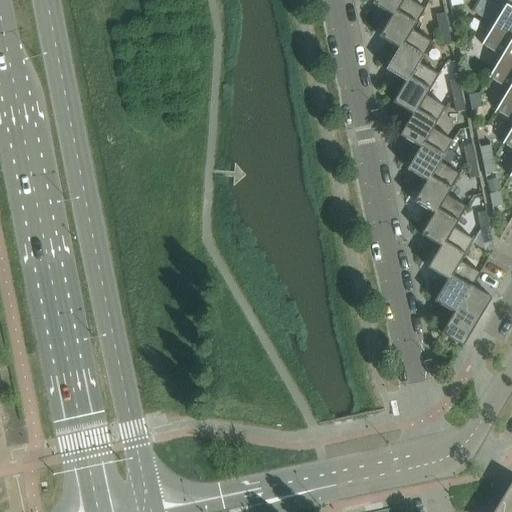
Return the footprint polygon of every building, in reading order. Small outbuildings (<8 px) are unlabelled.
[(375,0),(373,4),(386,11),(393,16),(402,0),(375,0)] [(413,31),(425,9),(409,0),(402,0),(393,16),(386,11),(383,15),(391,19),(379,37),(392,45),(400,50),(411,30),(413,31)] [(480,0),(473,13),(484,20),(495,0),(480,0)] [(511,40),(511,0),(509,0),(508,0),(495,0),(484,20),(494,25),(482,45),(501,57),(511,40)] [(448,29),(445,14),(436,16),(439,31),(448,29)] [(451,45),(448,29),(439,31),(442,47),(451,45)] [(419,64),(432,42),(413,31),(411,30),(400,50),(392,45),(389,49),(396,53),(386,70),(399,77),(407,82),(418,63),(419,64)] [(511,84),(511,40),(501,57),(488,78),(508,90),(511,84)] [(439,75),(419,64),(418,63),(407,82),(399,77),(397,81),(404,85),(393,103),(406,110),(414,115),(425,96),(426,97),(439,75)] [(462,95),(459,80),(450,82),(453,98),(462,95)] [(511,84),(508,90),(495,111),(511,121),(511,84)] [(482,108),(480,94),(469,96),(471,110),(482,108)] [(465,111),(462,95),(453,98),(456,113),(465,111)] [(446,108),(426,97),(425,96),(414,115),(406,110),(404,114),(411,118),(400,136),(413,143),(421,148),(432,129),(433,130),(446,108)] [(511,127),(502,144),(511,149),(511,127)] [(440,163),(453,142),(433,130),(432,129),(421,148),(413,143),(410,147),(417,151),(407,170),(420,176),(428,181),(439,162),(440,163)] [(476,161),(472,146),(463,148),(467,163),(476,161)] [(493,159),(490,146),(480,148),(482,161),(493,159)] [(496,173),(493,159),(482,161),(485,175),(496,173)] [(479,177),(476,161),(467,163),(470,179),(479,177)] [(460,175),(440,163),(439,162),(428,181),(420,176),(418,180),(425,184),(414,202),(426,210),(434,215),(446,195),(447,196),(460,175)] [(498,180),(487,182),(489,195),(500,192),(498,180)] [(503,206),(500,192),(489,195),(492,209),(503,206)] [(454,229),(467,208),(447,196),(446,195),(434,215),(426,210),(424,214),(431,218),(421,235),(433,243),(441,247),(453,228),(454,229)] [(489,227),(486,212),(477,214),(480,229),(489,227)] [(493,243),(489,227),(480,229),(484,245),(493,243)] [(474,241),(454,229),(453,228),(441,247),(433,243),(431,246),(438,251),(428,268),(440,276),(448,280),(460,261),(461,262),(474,241)] [(455,313),(472,286),(473,287),(480,274),(461,262),(460,261),(448,280),(440,276),(438,279),(445,284),(435,301),(447,308),(445,312),(452,316),(454,313),(455,313)] [(463,347),(492,298),(473,287),(472,286),(455,313),(454,313),(452,316),(442,334),(463,347)] [(511,511),(511,482),(494,511),(511,511)]
